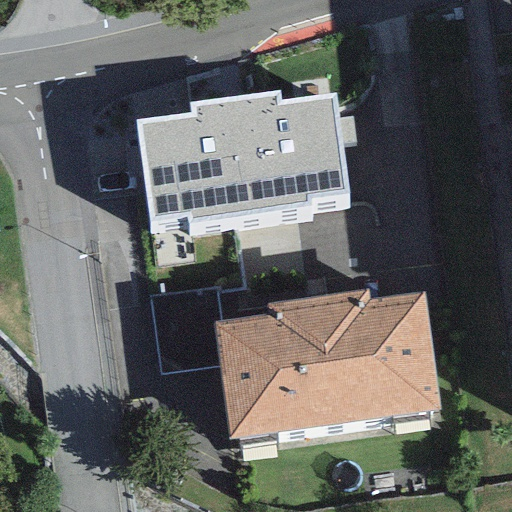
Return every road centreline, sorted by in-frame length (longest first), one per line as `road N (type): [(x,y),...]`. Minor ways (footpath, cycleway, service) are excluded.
road 1 (residential): [(85,511),(36,83)]
road 2 (residential): [(332,0),(36,83)]
